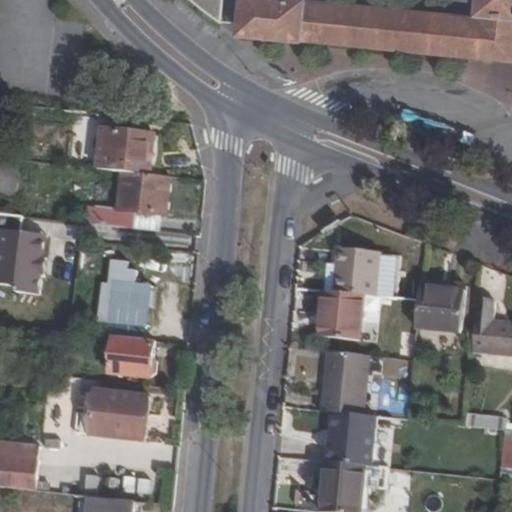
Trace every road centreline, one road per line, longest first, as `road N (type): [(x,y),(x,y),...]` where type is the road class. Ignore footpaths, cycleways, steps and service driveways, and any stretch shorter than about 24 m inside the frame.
road 1 (unclassified): [(233,113),(199,511)]
road 2 (unclassified): [(251,511),(289,140)]
road 3 (secondary): [(511,197),(256,93)]
road 4 (secondary): [(289,140),(511,227)]
road 5 (secondary): [(102,0),(137,46),(233,113)]
road 6 (secondary): [(256,93),(195,61),(133,0)]
